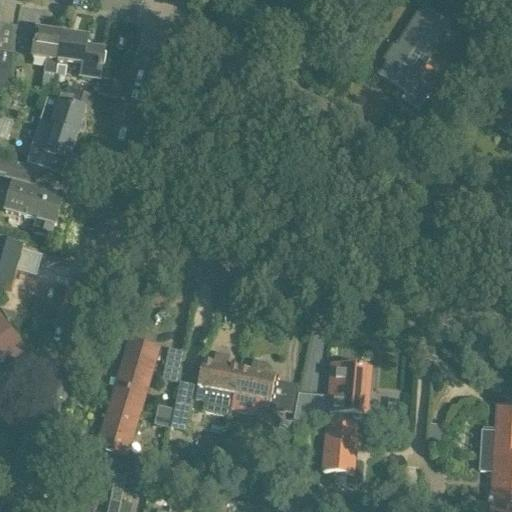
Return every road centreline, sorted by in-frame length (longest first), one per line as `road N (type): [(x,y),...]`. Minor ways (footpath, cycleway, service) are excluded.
road 1 (residential): [(511,331),(88,246)]
road 2 (residential): [(511,241),(162,16)]
road 3 (residential): [(9,511),(88,246)]
road 4 (residential): [(88,246),(162,16)]
